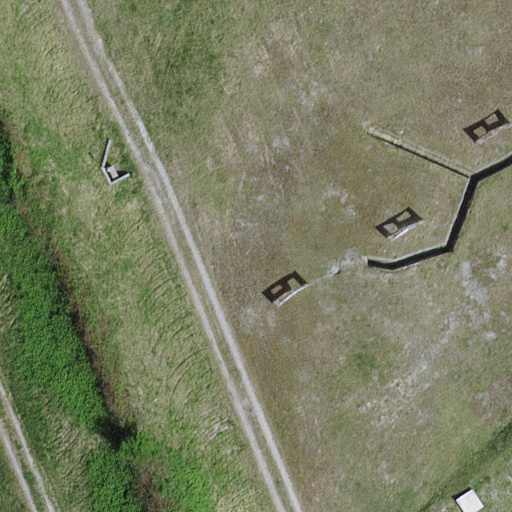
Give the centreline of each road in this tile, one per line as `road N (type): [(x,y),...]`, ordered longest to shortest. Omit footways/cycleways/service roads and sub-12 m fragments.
road 1 (track): [(76,0),(89,51),(286,511)]
road 2 (track): [(48,511),(0,397)]
